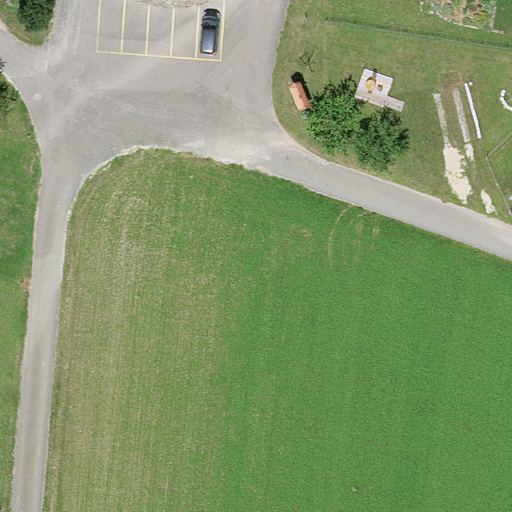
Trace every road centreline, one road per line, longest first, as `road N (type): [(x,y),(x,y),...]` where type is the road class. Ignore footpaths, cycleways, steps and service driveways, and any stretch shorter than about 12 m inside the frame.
road 1 (track): [(511,244),(82,106),(0,62)]
road 2 (unclassified): [(31,511),(82,106)]
